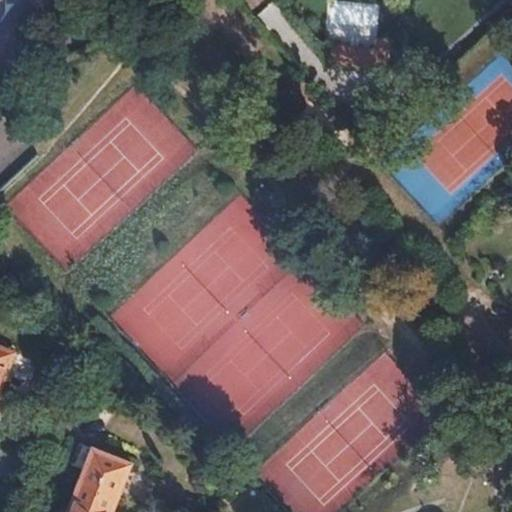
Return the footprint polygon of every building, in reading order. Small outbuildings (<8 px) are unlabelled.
[(330,0),(324,38),(372,46),(379,8),(334,0),(330,0)] [(376,48),(341,46),(340,65),(391,68),(393,41),(376,40),(376,48)] [(0,394),(0,386),(13,354),(0,349),(0,409),(9,413),(14,400),(0,394)] [(70,502),(96,511),(111,511),(130,466),(91,450),(70,502)] [(96,511),(70,502),(66,511),(96,511)]
